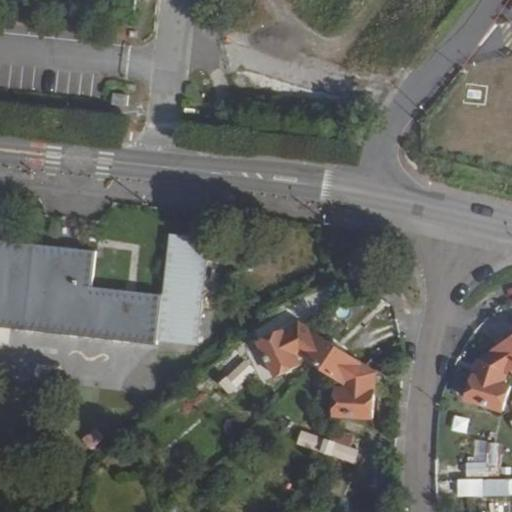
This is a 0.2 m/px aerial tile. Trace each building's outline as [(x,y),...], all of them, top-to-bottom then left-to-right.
[(113,93),(112,104),(128,106),(129,95),(113,93)] [(0,331),(153,351),(153,346),(192,351),(205,246),(167,241),(159,302),(87,293),(91,257),(0,245),(0,331)] [(261,342),(277,375),(301,364),(298,358),(305,355),(314,334),(299,323),(261,342)] [(511,338),(511,340),(497,350),(493,352),(506,372),(511,368),(511,330),(509,333),(511,338)] [(305,355),(317,364),(340,380),(345,384),(361,368),(314,334),(305,355)] [(481,360),(467,397),(500,409),(509,387),(502,383),(505,373),(506,372),(493,352),(481,360)] [(245,360),(223,381),(233,390),(254,369),(245,360)] [(338,390),(336,417),(370,419),(373,376),(361,368),(345,384),(346,391),(338,390)] [(327,428),(329,441),(349,448),(353,436),(327,428)] [(303,433),(299,445),(326,454),(329,441),(303,433)] [(326,454),(351,462),(355,451),(349,448),(329,441),(326,454)] [(458,463),(458,478),(481,478),(481,463),(458,463)] [(458,478),(457,495),(507,497),(507,478),(481,478),(458,478)]
